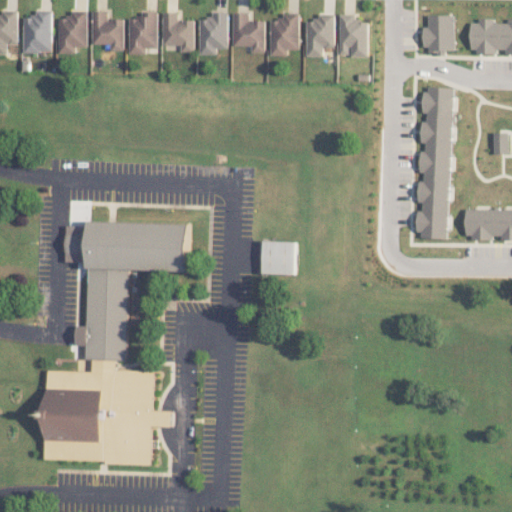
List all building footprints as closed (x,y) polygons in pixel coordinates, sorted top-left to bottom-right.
[(18,44),(18,10),(2,10),(2,16),(0,15),(0,46),(0,53),(8,53),(8,44),(18,44)] [(24,17),(23,51),(52,52),(53,10),(35,10),(35,17),(24,17)] [(124,50),(125,18),(108,18),(108,11),(93,10),(92,43),(111,44),(111,50),(124,50)] [(59,52),(76,52),(76,47),(88,47),(88,11),(70,11),(70,17),(59,17),(59,52)] [(158,47),(159,11),(142,11),(142,17),(130,17),(129,53),(146,54),(146,47),(158,47)] [(163,44),(181,44),(181,52),(195,52),(195,19),(179,19),(179,11),(163,11),(163,44)] [(199,54),(217,54),(217,48),(229,48),(229,11),(212,11),(212,18),(200,18),(199,54)] [(233,45),(252,45),(252,52),(265,52),(266,20),(250,20),(250,12),(234,12),(233,45)] [(270,55),(288,55),(288,49),(299,49),(300,13),(281,13),(281,19),(271,19),(270,55)] [(307,19),(306,55),(324,56),(324,47),(335,47),(336,14),(319,13),(319,19),(307,19)] [(424,53),(445,53),(445,50),(454,49),(454,15),(428,15),(428,26),(424,26),(424,53)] [(368,55),(369,17),(340,16),(339,55),(368,55)] [(506,53),(511,53),(511,17),(509,18),(509,22),(495,22),(495,19),(472,19),(471,51),(506,52),(506,53)] [(445,238),(453,87),(424,86),(422,112),(423,112),(421,150),(420,149),(418,180),(417,210),(416,210),(415,237),(445,238)] [(493,153),(508,153),(508,132),(492,132),(493,153)] [(511,208),(464,208),(464,238),(490,238),(511,238),(511,208)] [(48,457),(51,372),(94,373),(95,356),(86,356),(86,343),(79,343),(79,324),(87,325),(90,262),(67,261),(68,227),(90,227),(91,219),(192,223),(191,273),(132,271),(129,360),(117,360),(117,369),(156,370),(154,408),(173,408),(173,428),(153,428),(152,465),(107,464),(107,459),(48,457)] [(264,273),(297,274),(297,241),(266,240),(264,273)]
